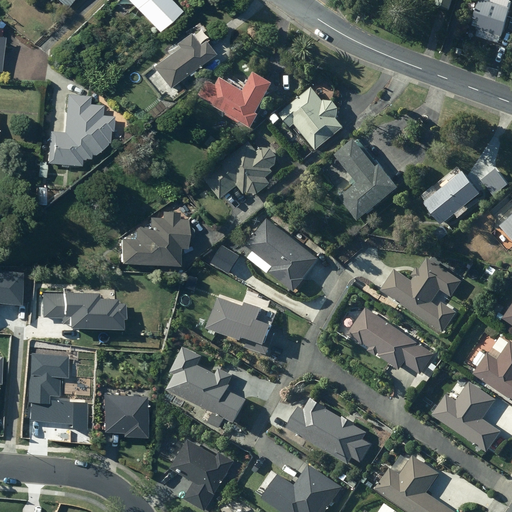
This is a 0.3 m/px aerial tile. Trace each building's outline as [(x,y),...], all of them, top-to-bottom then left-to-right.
[(181,11),(169,0),(128,0),(159,32),(181,11)] [(438,0),(437,6),(451,11),(454,0),(438,0)] [(480,27),(479,30),(481,30),(479,36),(501,43),(503,37),(505,38),(511,17),(511,0),(510,0),(483,0),(475,26),(480,27)] [(178,48),(153,67),(169,89),(188,74),(189,76),(194,72),(193,70),(213,55),(203,41),(197,45),(189,33),(175,44),(178,48)] [(201,97),(231,115),(230,116),(242,124),(243,122),(254,129),(263,115),(260,113),(278,83),(259,72),(253,83),(250,81),(247,85),(237,79),(235,82),(227,77),(226,79),(224,78),(220,86),(211,80),(201,97)] [(314,87),(281,114),(292,127),(296,124),(317,150),(345,127),(339,118),(341,117),(341,108),(336,102),(327,101),(325,102),(314,87)] [(102,105),(90,104),(91,96),(67,94),(64,133),(50,131),(47,163),(81,166),(82,160),(85,160),(85,158),(90,159),(91,155),(95,155),(107,145),(107,143),(109,143),(110,132),(113,132),(114,116),(113,116),(113,112),(102,111),(102,105)] [(278,113),(271,119),(275,125),(282,119),(278,113)] [(339,155),(361,183),(343,197),(362,221),(404,188),(386,164),(381,168),(359,139),(339,155)] [(278,165),(279,157),(273,149),(264,148),(259,152),(251,142),(206,177),(223,199),(240,185),(247,195),(250,192),(251,193),(261,194),(274,184),(269,178),(275,172),(273,169),(278,165)] [(39,163),(38,177),(46,177),(46,165),(45,165),(45,163),(39,163)] [(468,172),(427,203),(444,226),(459,214),(462,218),(472,211),(469,207),(485,195),(468,172)] [(497,173),(487,183),(498,194),(508,185),(497,173)] [(179,219),(179,213),(162,212),(162,218),(150,217),(149,227),(137,227),(136,239),(122,239),(121,264),(179,266),(180,248),(187,249),(187,240),(189,240),(193,236),(193,230),(189,226),(187,226),(187,219),(179,219)] [(511,217),(501,226),(511,239),(511,217)] [(305,278),(320,259),(268,218),(246,245),(255,252),(249,258),(269,273),(270,272),(295,292),(306,279),(305,278)] [(452,298),(463,281),(428,258),(420,270),(417,267),(412,274),(399,265),(382,290),(444,333),(458,312),(444,303),(440,307),(434,303),(442,291),(452,298)] [(245,337),(250,339),(247,347),(268,354),(274,334),(271,333),(278,311),(268,307),(270,300),(248,293),(246,300),(248,301),(246,307),(219,298),(209,330),(244,340),(245,337)] [(511,305),(503,319),(511,324),(511,305)] [(348,335),(365,346),(366,344),(370,347),(368,350),(401,371),(406,364),(421,374),(435,352),(366,307),(348,335)] [(489,355),(477,373),(511,396),(511,343),(511,344),(499,362),(489,355)] [(199,366),(204,356),(184,346),(171,373),(175,375),(168,390),(237,424),(248,401),(227,391),(234,376),(219,369),(217,374),(199,366)] [(484,419),(497,400),(470,382),(457,401),(447,394),(433,414),(489,453),(503,432),(484,419)] [(120,432),(120,436),(143,437),(145,397),(101,394),(100,431),(120,432)] [(305,409),(300,406),(287,428),(349,464),(353,457),(361,462),(371,445),(364,440),(368,433),(355,426),(357,423),(345,416),(343,419),(311,400),(305,409)] [(185,500),(206,511),(235,462),(220,453),(218,456),(189,439),(171,469),(195,482),(185,500)] [(456,511),(429,493),(442,473),(414,454),(410,460),(402,455),(394,469),(390,466),(376,489),(411,511),(456,511)] [(266,496),(264,499),(282,511),(327,511),(344,487),(309,464),(295,486),(279,475),(279,476),(271,471),(258,491),(266,496)]
